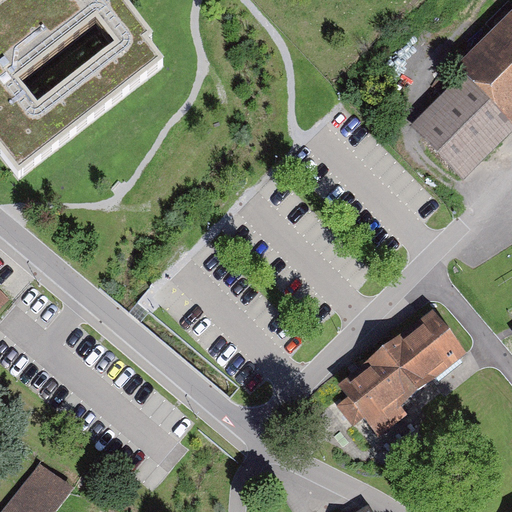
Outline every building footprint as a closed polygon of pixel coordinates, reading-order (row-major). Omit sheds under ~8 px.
[(0,19),(0,165),(19,190),(164,79),(148,57),(155,52),(126,15),(144,0),(14,0),(19,5),(0,19)] [(511,17),(462,67),(472,77),(511,118),(511,17)] [(466,181),(511,136),(511,118),(472,77),(417,129),(466,181)] [(345,392),(382,440),(411,418),(405,411),(468,363),(437,322),(345,392)] [(58,511),(75,491),(41,463),(1,511),(58,511)] [(511,511),(511,467),(480,485),(495,511),(511,511)]
